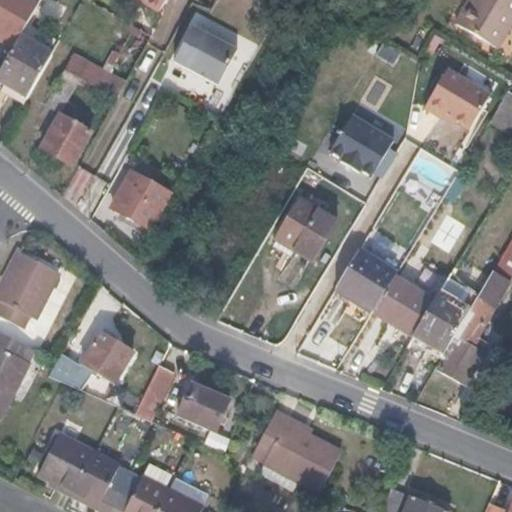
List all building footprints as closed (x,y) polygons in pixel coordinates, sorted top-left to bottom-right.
[(0,37),(15,46),(29,23),(37,8),(24,0),(1,0),(0,2),(0,37)] [(171,0),(134,0),(163,16),(171,0)] [(473,11),(465,6),(454,24),(495,47),(511,17),(511,0),(477,0),(479,1),(473,11)] [(29,23),(15,46),(0,73),(0,82),(30,100),(63,42),(29,23)] [(175,62),(218,87),(238,53),(194,28),(175,62)] [(439,115),(465,130),(485,96),(442,71),(421,109),(437,118),(439,115)] [(70,121),(88,89),(77,81),(41,146),(71,164),(89,133),(70,121)] [(347,118),(320,173),(370,197),(396,141),(347,118)] [(112,209),(150,231),(170,196),(132,175),(112,209)] [(336,224),(302,203),(279,241),(315,262),(336,224)] [(511,244),(503,259),(511,264),(511,244)] [(335,292),(374,315),(390,286),(396,276),(359,253),(335,292)] [(0,308),(1,309),(0,310),(0,321),(24,335),(30,324),(35,327),(58,280),(19,261),(0,299),(0,308)] [(430,310),(390,286),(374,315),(413,338),(430,310)] [(483,292),(469,315),(452,343),(456,346),(441,370),(468,386),(496,340),(487,335),(504,305),(483,292)] [(413,338),(444,357),(452,343),(469,315),(438,297),(430,310),(413,338)] [(129,348),(100,332),(81,364),(114,383),(127,359),(124,358),(129,348)] [(36,359),(0,339),(0,424),(1,425),(36,359)] [(52,358),(43,374),(81,390),(88,375),(52,358)] [(175,374),(157,366),(143,389),(163,398),(175,374)] [(231,403),(191,386),(178,418),(215,436),(231,403)] [(286,430),(290,423),(278,417),(255,461),(269,468),(262,480),(296,498),(302,486),(324,497),(341,458),(286,430)] [(196,511),(61,443),(41,481),(63,493),(62,497),(74,503),(77,499),(101,511),(196,511)] [(402,511),(408,500),(395,495),(387,511),(402,511)] [(434,511),(408,500),(402,511),(434,511)]
